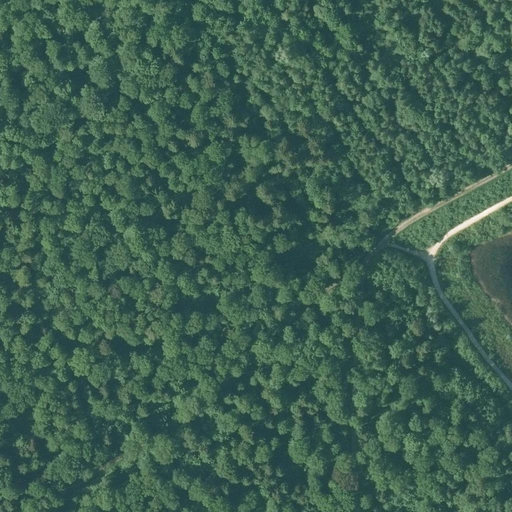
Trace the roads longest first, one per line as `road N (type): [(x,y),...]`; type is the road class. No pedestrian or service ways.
road 1 (track): [(39,511),(180,416),(395,230),(511,163)]
road 2 (track): [(511,390),(439,294),(430,266),(449,232),(511,197)]
road 3 (track): [(354,511),(361,262)]
